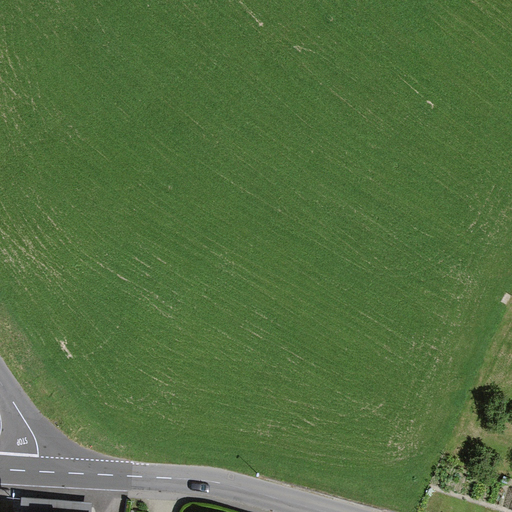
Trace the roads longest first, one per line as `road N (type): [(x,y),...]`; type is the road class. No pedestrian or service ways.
road 1 (tertiary): [(162,478),(323,511)]
road 2 (tertiary): [(39,471),(162,478)]
